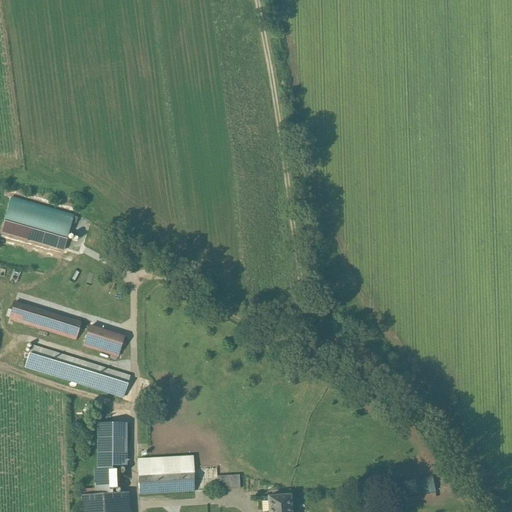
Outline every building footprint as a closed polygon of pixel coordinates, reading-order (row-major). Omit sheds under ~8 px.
[(77,218),(10,198),(0,231),(64,250),(72,223),(76,224),(77,218)] [(15,303),(9,321),(76,341),(81,323),(15,303)] [(116,339),(118,334),(91,325),(84,346),(122,359),(128,343),(116,339)] [(32,347),(25,370),(125,401),(132,378),(32,347)] [(126,428),(98,427),(96,472),(124,473),(126,428)] [(193,459),(138,462),(139,496),(195,493),(193,459)] [(239,475),(216,477),(217,490),(240,489),(239,475)] [(438,492),(437,481),(418,482),(419,493),(438,492)] [(123,511),(122,494),(82,497),(83,511),(123,511)] [(290,511),(290,496),(268,497),(269,511),(290,511)]
